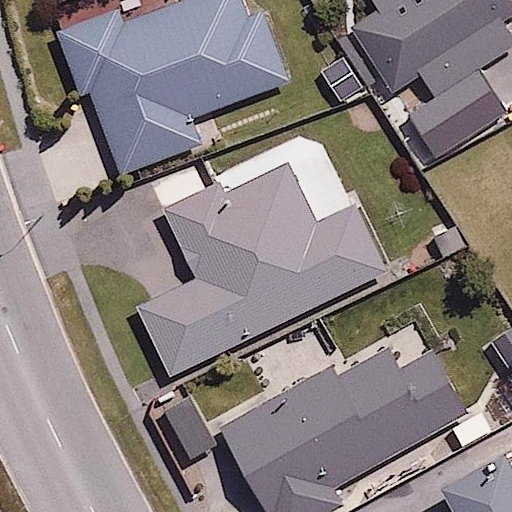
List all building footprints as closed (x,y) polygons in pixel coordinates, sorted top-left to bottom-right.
[(116,4),(63,25),(89,87),(94,85),(128,168),(202,138),(192,114),(292,73),(265,7),(250,13),(244,0),(179,0),(123,23),(116,4)] [(511,0),(378,0),(379,1),(353,18),(393,85),(422,68),(438,94),(511,49),(511,34),(503,19),(511,14),(511,0)] [(228,178),(168,207),(198,269),(138,298),(173,370),(387,265),(354,199),(317,217),(289,161),(234,189),(228,178)] [(390,337),(226,423),(272,511),(317,511),(341,500),(333,483),(468,413),(430,341),(400,357),(390,337)] [(192,399),(165,413),(188,456),(214,443),(192,399)] [(511,511),(511,453),(400,511),(511,511)]
